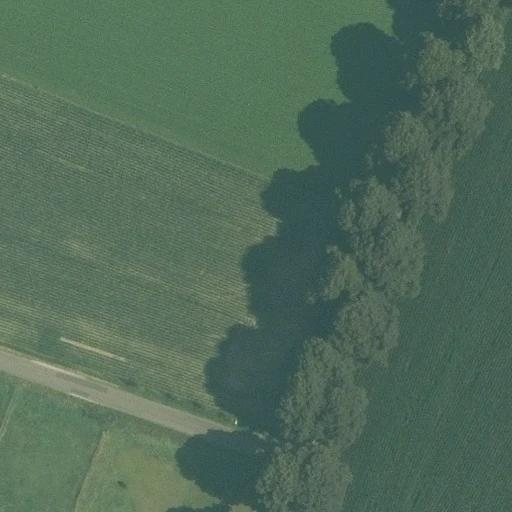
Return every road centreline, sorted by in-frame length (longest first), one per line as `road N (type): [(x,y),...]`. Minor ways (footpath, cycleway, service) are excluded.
road 1 (tertiary): [(297,464),(405,180),(488,0)]
road 2 (tertiary): [(0,361),(297,464)]
